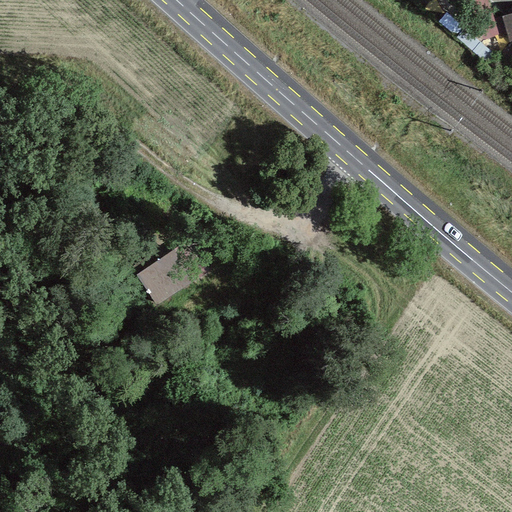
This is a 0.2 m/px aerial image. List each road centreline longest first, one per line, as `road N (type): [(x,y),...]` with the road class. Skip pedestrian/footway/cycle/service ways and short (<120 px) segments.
road 1 (secondary): [(511,292),(179,0)]
road 2 (track): [(329,242),(183,182),(98,122),(57,118),(0,128)]
